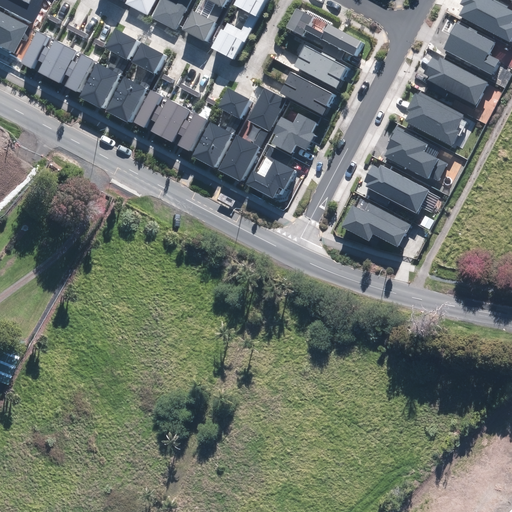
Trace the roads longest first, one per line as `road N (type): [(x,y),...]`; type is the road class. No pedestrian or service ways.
road 1 (residential): [(0,99),(291,252)]
road 2 (residential): [(91,0),(231,74),(248,70),(287,0)]
road 3 (residential): [(291,252),(408,29)]
road 4 (residential): [(291,252),(410,296),(511,318)]
